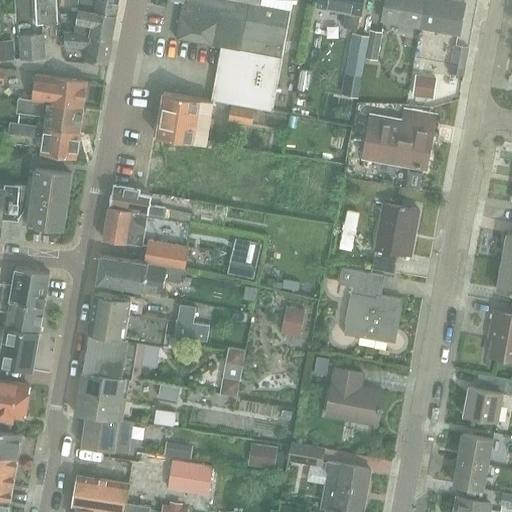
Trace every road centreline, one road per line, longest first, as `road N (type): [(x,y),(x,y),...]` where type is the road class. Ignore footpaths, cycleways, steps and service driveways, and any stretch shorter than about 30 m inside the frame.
road 1 (residential): [(402,511),(473,115)]
road 2 (tertiary): [(82,262),(136,0)]
road 3 (tertiary): [(38,511),(82,262)]
